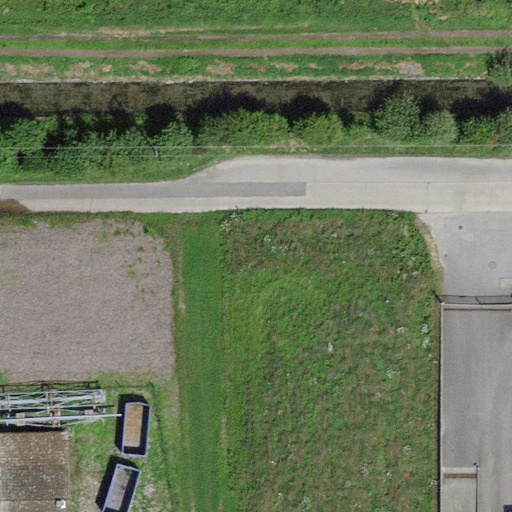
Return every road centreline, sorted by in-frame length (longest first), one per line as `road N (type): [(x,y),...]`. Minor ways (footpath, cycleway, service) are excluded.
road 1 (track): [(0,42),(511,40)]
road 2 (unclassified): [(0,206),(511,205)]
road 3 (track): [(499,376),(499,205)]
road 4 (track): [(498,511),(499,376),(511,347)]
